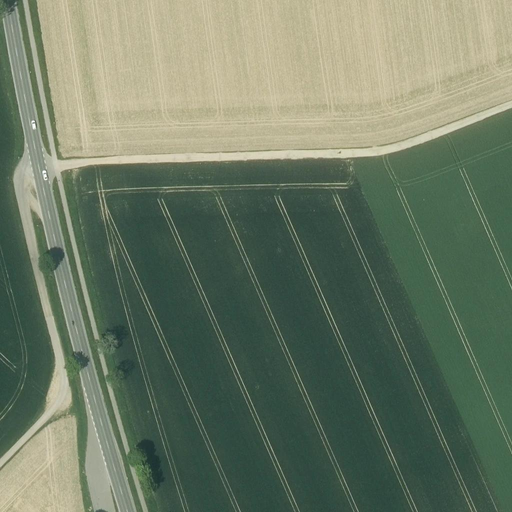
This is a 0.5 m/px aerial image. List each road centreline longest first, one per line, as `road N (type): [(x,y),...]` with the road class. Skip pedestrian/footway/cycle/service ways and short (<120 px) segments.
road 1 (secondary): [(126,511),(37,169),(8,0)]
road 2 (track): [(511,102),(382,150),(37,169)]
road 3 (track): [(0,463),(55,397),(56,352),(17,182),(37,169)]
